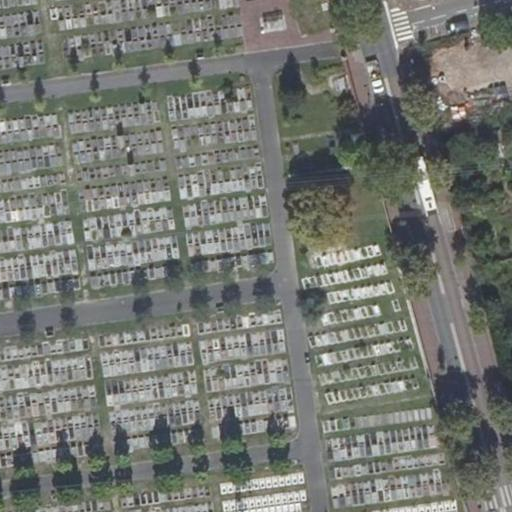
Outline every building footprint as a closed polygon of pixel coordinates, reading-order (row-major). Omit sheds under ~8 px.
[(312,27),(335,22),(329,0),(293,0),(295,7),(298,10),(306,7),(312,27)] [(272,7),(256,8),(259,35),(288,31),(286,11),(273,13),(272,7)] [(433,115),(439,138),(463,131),(450,82),(459,80),(457,68),(499,57),(511,102),(511,101),(511,52),(502,55),(494,25),(411,48),(422,91),(426,90),(433,115)] [(475,246),(480,263),(480,265),(503,259),(497,238),(491,219),(468,225),(475,246)] [(503,259),(511,256),(511,233),(497,238),(503,259)] [(473,266),(478,285),(511,276),(511,256),(503,259),(480,265),(480,263),(473,266)]
